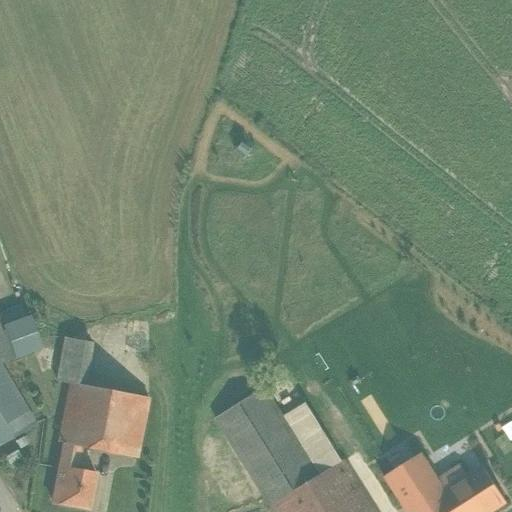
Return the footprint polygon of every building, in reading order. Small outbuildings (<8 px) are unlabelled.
[(296,188),(281,204),(297,219),(304,211),(309,216),(317,207),(296,188)] [(318,208),(285,250),(313,272),(346,230),(318,208)] [(0,445),(35,424),(1,365),(39,349),(29,318),(0,328),(0,445)] [(62,443),(50,502),(86,510),(93,473),(77,470),(81,449),(135,460),(148,399),(83,387),(91,345),(61,338),(53,381),(68,384),(55,442),(62,443)] [(265,390),(216,420),(273,511),(375,511),(343,460),(342,461),(305,403),(283,417),(265,390)] [(451,397),(423,412),(435,432),(462,417),(451,397)] [(414,407),(355,444),(371,469),(430,432),(414,407)] [(440,480),(423,454),(386,478),(385,478),(406,511),(491,511),(506,503),(483,470),(470,477),(459,466),(459,467),(440,480)]
